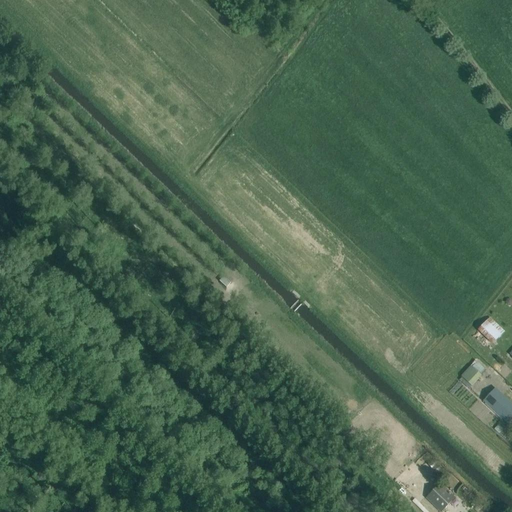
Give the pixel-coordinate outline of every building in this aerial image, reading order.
[(493,344),(496,341),(505,332),(491,318),(479,330),(493,344)] [(471,386),(481,375),(485,370),(477,362),(472,367),(462,377),(471,386)] [(484,401),(508,424),(511,419),(511,404),(496,389),(484,401)] [(499,425),(495,429),(499,434),(503,429),(499,425)] [(444,469),(433,459),(428,465),(438,475),(444,469)] [(437,486),(426,498),(434,505),(440,511),(441,511),(455,498),(448,491),(440,483),(439,482),(436,485),(437,486)] [(430,511),(415,497),(412,500),(424,511),(430,511)]
